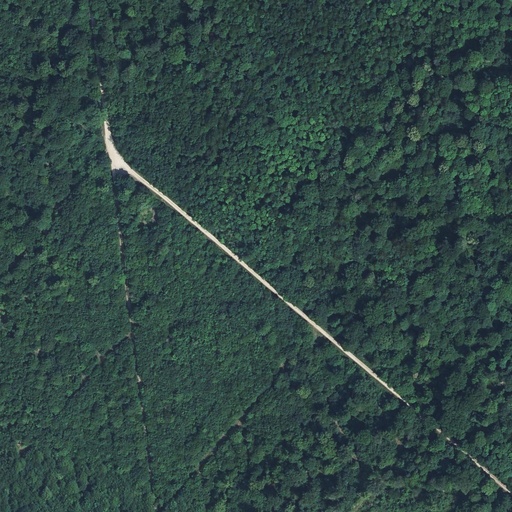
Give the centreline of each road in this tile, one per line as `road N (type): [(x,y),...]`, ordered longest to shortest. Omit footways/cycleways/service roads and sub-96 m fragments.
road 1 (track): [(115,159),(511,493)]
road 2 (track): [(115,159),(155,511)]
road 3 (track): [(90,0),(115,159)]
